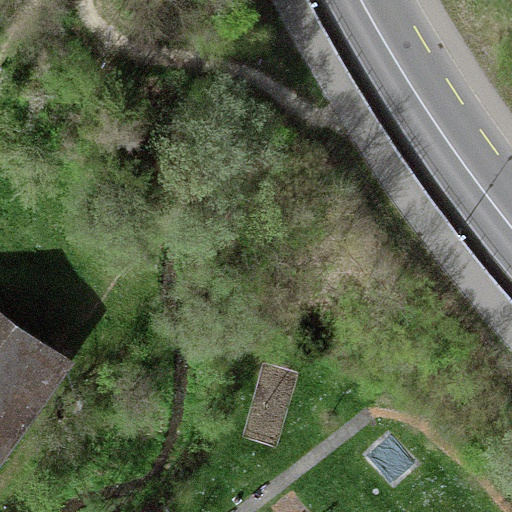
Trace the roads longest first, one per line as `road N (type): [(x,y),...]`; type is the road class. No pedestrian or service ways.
road 1 (track): [(87,0),(89,15),(143,61),(215,62),(297,110),(354,122)]
road 2 (primary): [(364,0),(511,230)]
